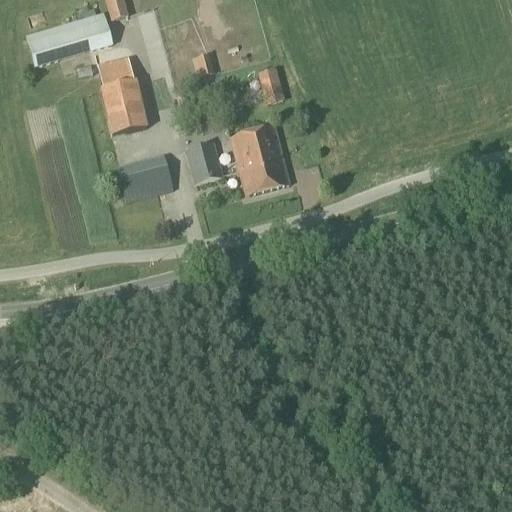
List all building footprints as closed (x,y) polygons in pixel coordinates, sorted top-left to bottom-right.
[(107,0),(103,1),(109,25),(127,20),(121,0),(107,0)] [(24,40),(32,72),(112,49),(103,17),(83,22),(24,40)] [(193,62),(199,82),(214,77),(208,57),(193,62)] [(91,70),(76,73),(78,81),(92,78),(91,70)] [(280,95),(274,74),(258,78),(264,100),(280,95)] [(98,92),(109,141),(146,132),(135,83),(98,92)] [(174,103),(180,118),(188,115),(183,100),(174,103)] [(273,131),(230,143),(246,201),(288,190),(273,131)] [(185,155),(195,189),(222,182),(212,147),(185,155)] [(116,172),(125,207),(172,194),(162,159),(116,172)] [(300,186),(304,204),(320,200),(316,182),(300,186)]
